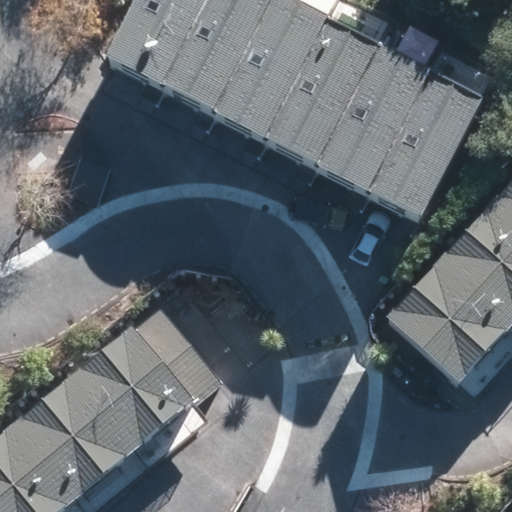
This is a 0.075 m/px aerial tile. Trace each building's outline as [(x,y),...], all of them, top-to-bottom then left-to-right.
[(202,0),(142,0),(101,79),(148,103),(202,0)] [(264,9),(247,0),(208,0),(152,106),(199,131),(264,9)] [(317,35),(270,11),(205,133),(252,157),(317,35)] [(370,62),(323,37),(258,159),(305,184),(370,62)] [(420,88),(373,63),(308,185),(355,209),(420,88)] [(471,113),(424,89),(360,211),(407,236),(471,113)] [(511,361),(511,191),(385,333),(470,409),(511,361)] [(154,322),(0,444),(0,511),(88,511),(199,424),(190,413),(213,395),(154,322)]
